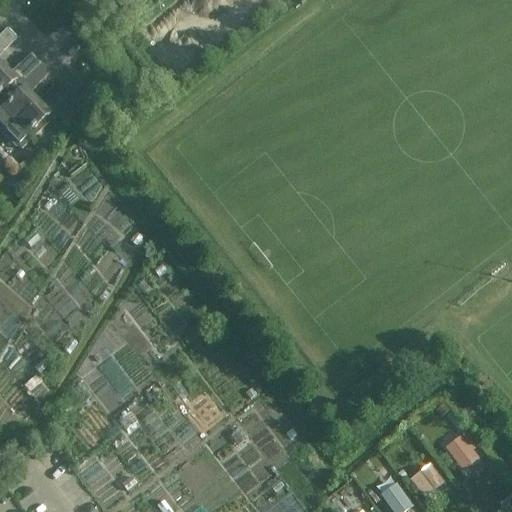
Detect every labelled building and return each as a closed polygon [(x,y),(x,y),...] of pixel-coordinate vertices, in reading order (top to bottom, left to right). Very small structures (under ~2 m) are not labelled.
[(0,36),(0,69),(1,69),(0,68),(0,56),(2,55),(1,55),(16,41),(6,31),(0,36)] [(0,69),(0,104),(40,65),(31,56),(16,70),(16,69),(8,76),(1,69),(0,69)] [(0,104),(0,131),(3,134),(35,104),(28,97),(35,90),(35,89),(49,75),(40,65),(0,104)] [(35,104),(3,134),(21,152),(74,100),(64,90),(50,104),(49,104),(42,111),(35,104)] [(470,443),(457,454),(472,471),(485,460),(470,443)] [(433,471),(420,483),(435,500),(448,488),(433,471)] [(400,492),(387,504),(393,511),(411,511),(415,509),(400,492)]
